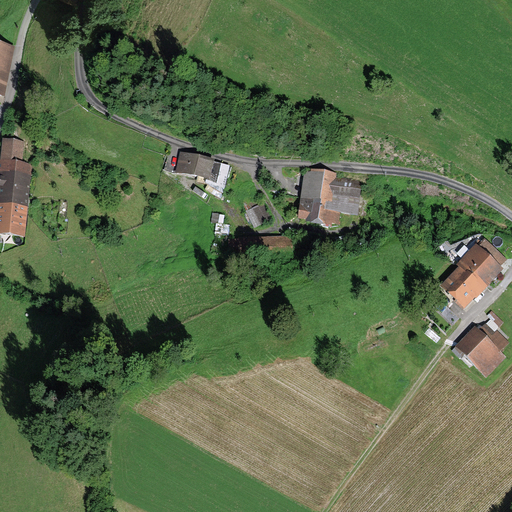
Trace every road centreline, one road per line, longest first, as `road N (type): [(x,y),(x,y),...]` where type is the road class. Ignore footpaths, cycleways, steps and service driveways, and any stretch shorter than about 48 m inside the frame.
road 1 (track): [(84,0),(79,76),(90,99),(118,117),(246,161),(361,165),(439,178),(511,215)]
road 2 (track): [(511,270),(449,340),(325,511)]
road 3 (residential): [(34,0),(0,127)]
